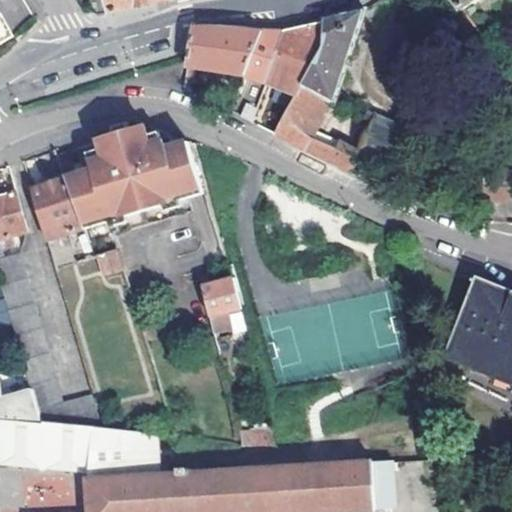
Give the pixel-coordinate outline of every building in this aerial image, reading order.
[(108,0),(112,14),(167,0),(108,0)] [(453,0),(461,11),(477,0),(453,0)] [(477,0),(461,11),(511,77),(511,48),(477,0)] [(0,8),(0,43),(15,35),(0,8)] [(335,102),(367,10),(326,19),(326,21),(327,21),(327,50),(318,64),(302,91),(333,102),(335,102)] [(287,32),(278,55),(318,64),(327,50),(327,21),(326,21),(308,25),(286,31),(285,33),(287,32)] [(246,76),(264,31),(247,30),(229,28),(218,28),(208,27),(194,27),(185,86),(193,91),(197,67),(246,76)] [(279,32),(264,31),(246,76),(268,83),(278,55),(287,32),(285,33),(279,32)] [(268,83),(301,94),(302,91),(318,64),(278,55),(268,83)] [(301,94),(277,134),(313,152),(354,173),(361,155),(358,154),(360,150),(340,140),(336,148),(314,137),(333,102),(302,91),(301,94)] [(248,104),(243,117),(253,122),(259,109),(248,104)] [(377,111),(368,131),(360,150),(358,154),(361,155),(387,167),(404,123),(377,111)] [(113,134),(114,139),(116,146),(144,138),(141,126),(125,131),(113,134)] [(188,201),(206,196),(190,141),(172,146),(170,139),(158,142),(147,146),(144,138),(116,146),(114,139),(56,155),(64,173),(74,197),(83,229),(84,229),(89,242),(191,213),(188,201)] [(483,199),(511,198),(511,172),(483,174),(481,178),(484,179),(483,199)] [(45,186),(32,191),(47,240),(71,233),(83,229),(74,197),(64,173),(44,181),(45,186)] [(17,194),(0,198),(0,257),(4,257),(0,245),(0,243),(0,238),(7,237),(28,231),(17,194)] [(4,257),(0,257),(0,270),(25,357),(35,392),(44,423),(102,429),(92,396),(63,403),(22,252),(4,257)] [(102,278),(123,272),(117,252),(96,258),(102,278)] [(203,286),(214,333),(232,330),(227,312),(244,310),(236,279),(203,286)] [(511,385),(511,296),(475,282),(444,358),(511,385)] [(6,298),(0,298),(0,323),(10,322),(6,298)] [(35,392),(25,357),(0,364),(0,386),(4,400),(35,392)] [(0,419),(37,422),(44,423),(35,392),(4,400),(0,386),(0,419)] [(104,429),(102,429),(44,423),(37,422),(0,419),(0,511),(331,511),(418,507),(415,464),(395,464),(394,462),(189,475),(189,470),(163,470),(159,436),(104,429)] [(244,448),(278,446),(273,426),(239,433),(242,448),(244,448)]
